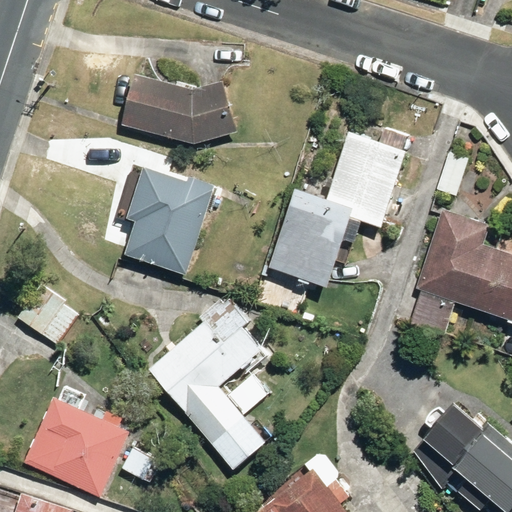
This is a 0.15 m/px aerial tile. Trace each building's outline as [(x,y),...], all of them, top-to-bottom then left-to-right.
[(192,92),(136,75),(122,127),(194,146),(236,132),(224,84),(192,92)] [(408,135),(382,128),(378,143),(344,134),(327,199),(293,190),(270,272),(329,288),(347,222),(379,231),(380,225),(392,228),(402,191),(394,188),(408,135)] [(470,157),(450,151),(437,191),(458,197),(470,157)] [(187,277),(213,190),(142,169),(125,225),(134,227),(125,259),(187,277)] [(458,305),(511,323),(511,248),(510,255),(484,245),(491,225),(445,210),(414,290),(422,293),(412,324),(447,336),(458,305)] [(38,285),(14,317),(59,349),(82,317),(38,285)] [(202,326),(147,370),(233,476),(267,447),(242,417),(269,395),(254,377),(226,399),(218,390),(240,372),(243,375),(268,355),(247,329),(252,325),(227,295),(197,320),(202,326)] [(59,400),(51,396),(23,465),(100,496),(126,432),(81,414),(88,396),(65,387),(59,400)] [(451,406),(421,441),(503,511),(511,511),(511,440),(480,414),(471,424),(451,406)] [(162,457),(128,445),(120,468),(153,480),(162,457)] [(346,511),(342,506),(350,501),(316,456),(280,484),(284,490),(254,511),(346,511)] [(70,511),(0,493),(0,511),(70,511)]
